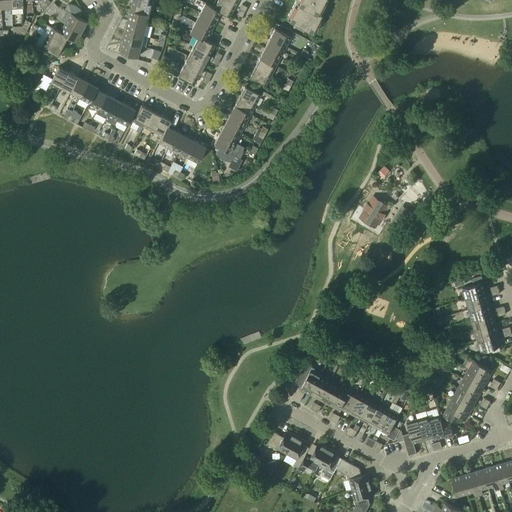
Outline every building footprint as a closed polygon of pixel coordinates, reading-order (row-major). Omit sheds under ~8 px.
[(11,0),(12,6),(12,8),(12,14),(23,13),(23,8),(23,6),(22,0),(11,0)] [(132,0),(130,10),(148,14),(149,9),(151,3),(147,2),(147,0),(132,0)] [(229,16),(235,6),(222,0),(217,0),(214,7),(213,7),(221,11),(221,12),(229,16)] [(296,0),(287,18),(313,32),(323,14),(318,12),(324,0),(296,0)] [(205,2),(200,13),(216,21),(221,12),(221,11),(213,7),(214,7),(205,2)] [(60,20),(65,22),(81,31),(87,21),(79,17),(82,11),(80,7),(78,6),(75,4),(72,3),(68,3),(64,9),(66,10),(60,20)] [(130,10),(128,20),(145,25),(147,19),(148,14),(130,10)] [(211,31),(216,21),(200,13),(195,22),(211,31)] [(143,35),(145,25),(128,20),(125,31),(143,35)] [(76,41),(81,31),(65,22),(60,31),(60,32),(68,36),(76,41)] [(211,31),(195,22),(190,32),(198,37),(198,36),(206,40),(211,31)] [(26,32),(28,27),(23,25),(23,26),(13,26),(14,35),(24,34),(26,32)] [(52,27),(47,37),(63,45),(68,36),(60,32),(60,31),(52,27)] [(275,28),(270,38),(286,46),(291,36),(275,28)] [(125,31),(122,41),(140,46),(143,35),(125,31)] [(63,45),(47,37),(41,34),(36,44),(58,55),(63,45)] [(198,37),(193,46),(209,54),(215,44),(206,40),(198,36),(198,37)] [(270,38),(265,47),(281,56),(286,46),(270,38)] [(137,57),(140,46),(122,41),(120,52),(137,57)] [(207,58),(209,54),(193,46),(188,55),(204,64),(207,58)] [(281,56),(265,47),(260,57),(276,65),(281,56)] [(217,64),(219,59),(214,57),(209,54),(207,58),(211,60),(210,61),(217,64)] [(164,69),(169,58),(164,55),(158,66),(164,69)] [(188,55),(183,65),(200,73),(204,76),(207,71),(205,70),(204,72),(201,70),(204,64),(188,55)] [(260,57),(255,67),(271,75),(276,65),(260,57)] [(194,84),(200,73),(183,65),(178,75),(194,84)] [(50,82),(60,88),(69,71),(59,66),(50,82)] [(266,85),(271,75),(255,67),(249,77),(266,85)] [(78,76),(69,71),(60,88),(70,93),(78,76)] [(70,93),(79,98),(88,81),(78,76),(70,93)] [(98,87),(88,81),(79,98),(88,102),(89,103),(96,89),(97,89),(98,87)] [(245,86),(239,96),(256,104),(263,91),(246,82),(245,86)] [(87,104),(97,110),(106,94),(97,89),(96,89),(89,103),(88,102),(87,104)] [(107,115),(115,99),(106,94),(97,110),(96,113),(105,118),(107,115)] [(239,96),(234,105),(251,114),(256,104),(239,96)] [(105,118),(104,120),(114,125),(116,120),(125,104),(115,99),(107,115),(105,118)] [(135,109),(125,104),(116,120),(126,125),(135,109)] [(151,110),(141,104),(129,127),(140,132),(143,126),(151,110)] [(234,105),(229,115),(245,123),(251,114),(234,105)] [(71,114),(68,119),(73,122),(76,117),(78,113),(76,111),(73,109),(71,114)] [(161,115),(151,110),(143,126),(152,131),(161,115)] [(171,120),(161,115),(152,131),(161,136),(162,136),(167,126),(171,120)] [(229,115),(224,124),(240,133),(245,123),(229,115)] [(224,124),(219,134),(235,142),(240,133),(224,124)] [(162,136),(161,136),(158,142),(168,147),(177,131),(167,126),(162,136)] [(110,134),(107,139),(112,142),(115,137),(113,136),(116,130),(113,128),(110,134)] [(262,138),(265,134),(260,131),(257,129),(252,139),(260,143),(262,138)] [(186,136),(177,131),(168,147),(178,152),(186,136)] [(243,146),(235,142),(219,134),(214,144),(219,147),(216,153),(222,157),(227,159),(230,152),(237,156),(243,146)] [(178,152),(187,157),(196,141),(186,136),(178,152)] [(206,146),(196,141),(187,157),(197,163),(206,146)] [(386,172),(382,168),(378,172),(382,176),(386,172)] [(375,226),(380,218),(382,219),(385,213),(383,212),(388,204),(374,196),(361,218),(375,226)] [(410,210),(404,206),(402,205),(393,220),(400,225),(410,210)] [(462,288),(465,299),(487,292),(484,281),(483,281),(481,275),(471,278),(473,284),(462,288)] [(455,286),(465,283),(464,277),(454,280),(455,286)] [(465,299),(468,309),(490,302),(487,292),(465,299)] [(468,309),(471,319),(493,313),(490,302),(468,309)] [(471,319),(474,330),(496,323),(493,313),(471,319)] [(474,330),(477,340),(499,334),(496,323),(474,330)] [(499,334),(477,340),(481,351),(491,348),(499,345),(502,344),(499,334)] [(316,340),(312,346),(321,351),(325,345),(316,340)] [(474,359),(468,369),(488,379),(493,370),(474,359)] [(350,367),(359,372),(362,366),(353,361),(350,367)] [(311,369),(312,366),(305,363),(295,382),(302,386),(311,370),(311,369)] [(468,369),(463,378),(483,389),(488,379),(468,369)] [(292,398),(299,402),(305,391),(310,394),(321,375),(311,370),(302,386),(301,388),(298,387),(292,398)] [(321,375),(310,394),(320,399),(330,380),(321,375)] [(463,378),(458,388),(477,399),(483,389),(463,378)] [(330,380),(320,399),(329,404),(340,385),(330,380)] [(339,410),(341,408),(340,408),(350,390),(349,390),(340,385),(329,404),(339,410)] [(350,388),(349,390),(350,390),(340,408),(341,408),(350,413),(361,393),(350,388)] [(458,388),(452,397),(472,408),(477,399),(458,388)] [(403,389),(400,394),(406,397),(409,392),(403,389)] [(350,413),(359,418),(370,398),(361,393),(350,413)] [(447,407),(443,414),(454,420),(456,421),(460,414),(467,418),(472,408),(452,397),(447,407)] [(380,404),(370,398),(359,418),(369,423),(380,404)] [(389,409),(378,428),(388,433),(387,435),(395,439),(400,429),(393,425),(399,414),(403,407),(393,402),(389,409)] [(369,423),(378,428),(389,409),(380,404),(369,423)] [(440,414),(429,418),(434,437),(434,439),(446,436),(446,437),(454,435),(450,423),(443,426),(440,414)] [(428,415),(418,418),(424,440),(434,437),(429,418),(428,415)] [(410,432),(403,434),(409,456),(417,453),(414,443),(424,440),(418,418),(407,422),(410,432)] [(356,424),(354,428),(350,435),(354,437),(357,430),(360,426),(356,424)] [(271,436),(267,444),(277,449),(278,448),(287,453),(297,436),(287,430),(283,438),(278,436),(279,434),(274,431),(271,436)] [(304,457),(299,454),(307,441),(297,436),(287,453),(297,458),(293,464),(298,467),(301,463),(304,457)] [(307,452),(304,457),(301,463),(298,467),(298,468),(303,471),(306,466),(315,471),(319,465),(328,447),(319,442),(312,455),(307,452)] [(338,452),(328,447),(319,465),(323,467),(321,471),(322,475),(330,479),(336,468),(331,465),(338,452)] [(341,458),(336,468),(346,474),(348,479),(349,479),(352,489),(371,483),(368,472),(361,474),(361,475),(359,470),(360,470),(359,467),(341,458)] [(257,461),(254,466),(264,472),(267,466),(257,461)] [(503,481),(509,479),(504,462),(493,465),(500,489),(504,487),(503,481)] [(483,468),(488,485),(494,484),(496,490),(500,489),(493,465),(483,468)] [(483,468),(473,471),(479,495),(484,494),(482,487),(488,485),(483,468)] [(462,474),(467,491),(473,490),(475,496),(479,495),(473,471),(462,474)] [(467,491),(462,474),(451,477),(456,492),(453,493),(450,500),(454,502),(457,497),(457,494),(467,491)] [(371,483),(352,489),(355,499),(354,499),(355,505),(352,510),(355,511),(365,511),(370,503),(369,501),(368,501),(367,496),(368,496),(374,494),(371,483)] [(436,503),(434,507),(442,511),(459,511),(461,510),(445,501),(442,507),(436,503)]
